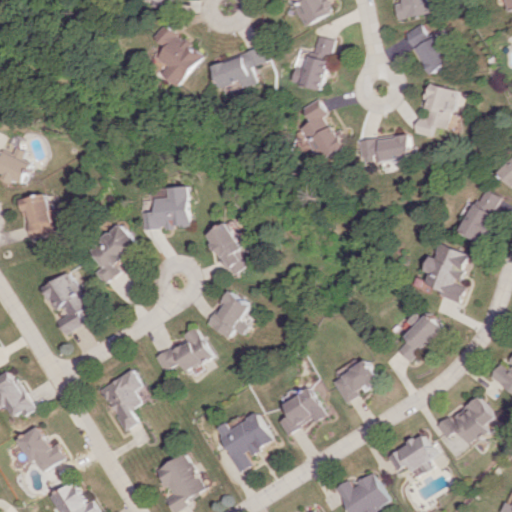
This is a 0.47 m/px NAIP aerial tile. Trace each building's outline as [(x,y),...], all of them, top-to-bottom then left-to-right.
[(167,0),(168,0),(167,6),(174,8),(176,0),(167,0)] [(332,15),(326,0),(296,0),(307,26),(332,15)] [(435,12),(433,0),(404,0),(405,2),(398,3),(401,18),(435,12)] [(186,86),(212,56),(174,23),(163,36),(175,47),(167,56),(177,65),(171,73),(186,86)] [(410,31),(433,74),(455,63),(439,32),(432,36),(425,23),(410,31)] [(339,39),(319,35),(313,68),(301,65),(298,83),(328,89),(339,39)] [(220,64),(228,87),(253,79),(255,85),(265,81),(260,67),(272,62),(267,48),(220,64)] [(463,89),(436,82),(423,133),(438,136),(441,125),(454,129),(463,89)] [(351,148),(334,115),(325,98),(309,107),(318,122),(309,127),(328,161),(351,148)] [(384,160),(418,157),(416,134),(366,138),(368,156),(384,154),(384,160)] [(0,170),(29,183),(37,165),(26,160),(30,149),(22,146),(19,154),(6,148),(4,152),(0,150),(0,170)] [(196,225),(192,185),(172,187),(173,197),(158,198),(160,211),(147,212),(149,229),(196,225)] [(510,197),(489,187),(468,232),(489,242),(510,197)] [(27,197),(32,239),(58,235),(56,219),(64,217),(62,202),(53,203),(52,194),(27,197)] [(253,266),(244,252),(250,248),(233,221),(211,235),(237,276),(253,266)] [(93,248),(107,266),(99,272),(109,285),(126,271),(121,265),(143,247),(124,223),(93,248)] [(466,303),(473,285),(466,283),(477,254),(446,242),(440,256),(435,254),(429,270),(434,272),(430,283),(447,289),(445,295),(466,303)] [(46,285),(57,310),(65,306),(69,314),(59,319),(66,334),(88,324),(82,310),(90,306),(74,272),(46,285)] [(213,323),(233,337),(239,329),(247,334),(254,325),(247,320),(257,305),(236,290),(213,323)] [(449,328),(433,311),(426,319),(420,312),(408,324),(416,333),(400,347),(412,361),(449,328)] [(159,356),(167,372),(185,363),(189,372),(218,357),(202,326),(188,334),(190,339),(159,356)] [(349,402),(367,393),(367,391),(384,382),(372,360),(337,379),(349,402)] [(495,379),(511,389),(511,365),(506,361),(495,379)] [(16,419),(35,407),(13,369),(0,376),(0,402),(3,407),(7,404),(16,419)] [(103,388),(109,400),(111,399),(128,430),(142,422),(135,409),(147,403),(139,390),(147,385),(137,369),(103,388)] [(289,434),(317,419),(318,422),(330,416),(315,387),(286,402),(292,415),(282,420),(289,434)] [(439,426),(456,452),(493,429),(489,423),(499,417),(486,396),(455,416),(439,426)] [(241,472),(256,464),(251,455),(276,442),(261,412),(232,428),(229,422),(218,427),(241,472)] [(52,446),(40,426),(18,439),(32,462),(37,459),(44,471),(52,467),(55,472),(71,463),(58,443),(52,446)] [(393,454),(402,471),(414,464),(420,476),(437,467),(434,460),(442,456),(430,434),(393,454)] [(176,510),(210,491),(189,453),(160,468),(175,495),(169,498),(176,510)] [(340,487),(352,511),(380,511),(396,504),(380,472),(356,484),(353,480),(340,487)] [(88,501),(77,481),(52,494),(61,511),(101,511),(94,498),(88,501)] [(511,511),(511,503),(508,501),(502,511),(511,511)]
